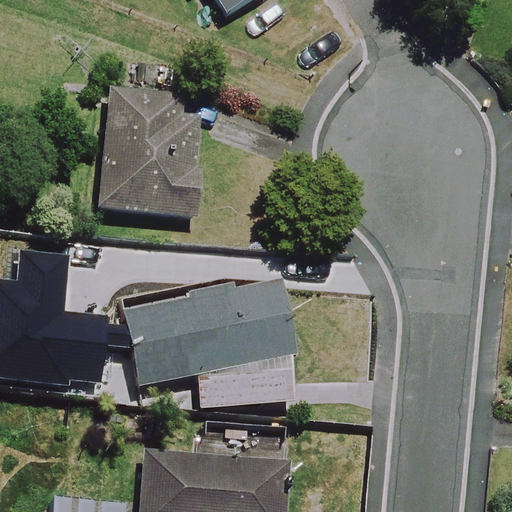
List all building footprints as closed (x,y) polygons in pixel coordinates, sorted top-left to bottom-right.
[(262,0),(200,0),(218,28),(262,0)] [(200,111),(106,102),(94,219),(188,228),(200,111)] [(0,383),(64,388),(71,287),(50,285),(53,246),(0,242),(0,383)] [(290,409),(276,290),(179,302),(180,313),(120,320),(128,394),(190,387),(194,420),(290,409)] [(280,511),(283,474),(143,463),(139,511),(280,511)]
